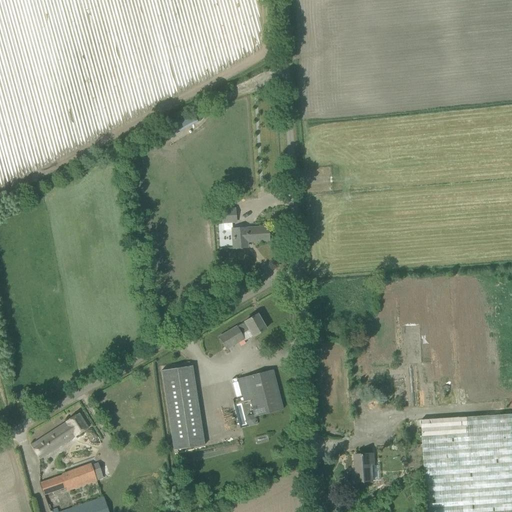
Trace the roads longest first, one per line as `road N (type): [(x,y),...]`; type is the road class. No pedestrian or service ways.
road 1 (unclassified): [(0,437),(298,261)]
road 2 (unclassified): [(298,261),(280,0)]
road 3 (unclassified): [(319,511),(298,261)]
